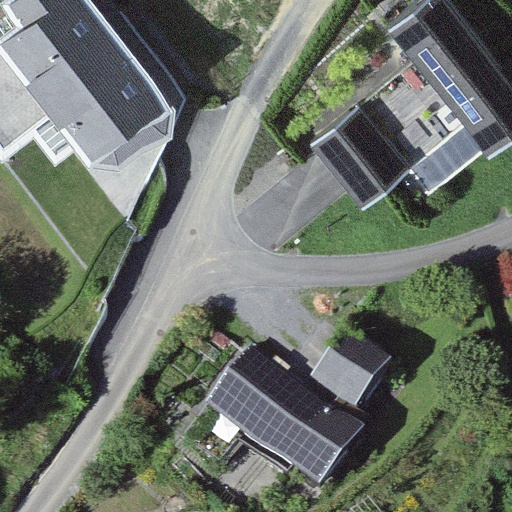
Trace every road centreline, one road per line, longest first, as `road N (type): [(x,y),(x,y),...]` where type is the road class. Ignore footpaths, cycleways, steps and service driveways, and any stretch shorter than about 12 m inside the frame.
road 1 (residential): [(198,250),(263,269),(354,272),(455,256),(511,232)]
road 2 (residential): [(35,511),(85,443),(198,250)]
road 3 (residential): [(198,250),(249,108),(314,0)]
